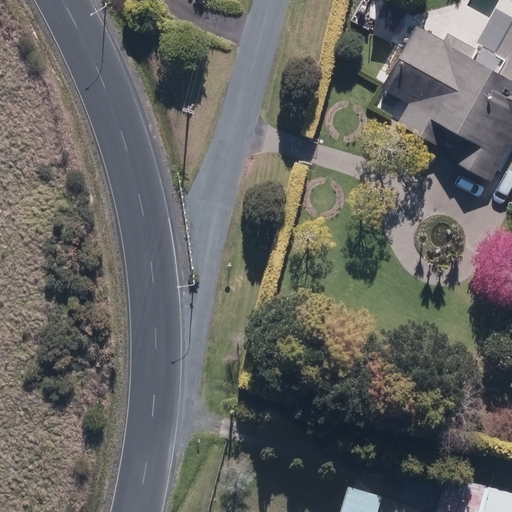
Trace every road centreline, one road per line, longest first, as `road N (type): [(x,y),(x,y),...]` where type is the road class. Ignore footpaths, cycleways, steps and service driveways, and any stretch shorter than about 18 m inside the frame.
road 1 (tertiary): [(158,414),(142,205),(58,0)]
road 2 (tertiary): [(276,0),(158,414)]
